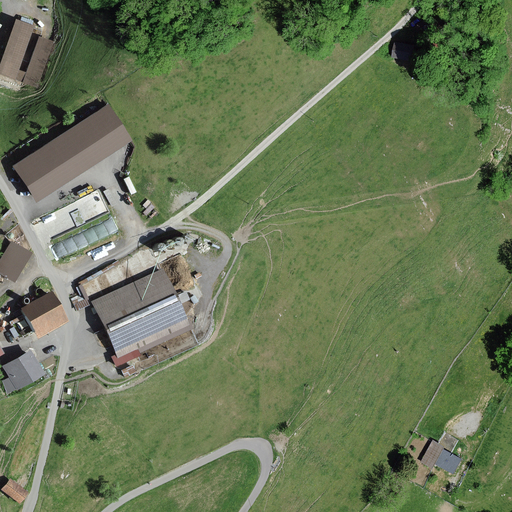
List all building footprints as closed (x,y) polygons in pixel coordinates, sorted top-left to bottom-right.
[(33,26),(14,20),(0,61),(0,75),(22,83),(26,73),(18,70),(33,26)] [(53,42),(38,37),(26,73),(22,83),(37,88),(53,42)] [(416,47),(395,43),(392,58),(413,62),(416,47)] [(105,105),(10,167),(33,203),(129,142),(105,105)] [(183,242),(184,243),(186,243),(187,243),(188,242),(189,241),(190,240),(190,238),(189,237),(189,236),(188,235),(186,235),(185,235),(184,235),(183,236),(182,237),(181,239),(181,240),(182,241),(183,242)] [(68,237),(59,240),(64,252),(72,249),(68,237)] [(174,245),(175,246),(176,246),(178,246),(179,245),(180,244),(180,242),(180,241),(180,240),(179,239),(178,238),(177,238),(176,237),(174,238),(173,239),(173,240),(172,241),(172,243),(173,244),(174,245)] [(165,248),(166,248),(168,249),(169,248),(170,247),(171,246),(172,245),(172,244),(171,242),(171,241),(169,241),(168,240),(167,240),(166,241),(165,241),(164,242),(163,244),(163,245),(164,247),(165,248)] [(0,260),(0,275),(14,283),(30,253),(10,242),(0,260)] [(156,251),(158,252),(159,252),(161,252),(162,251),(163,250),(163,248),(163,247),(163,246),(162,245),(161,244),(160,244),(158,244),(157,244),(156,245),(155,246),(155,247),(155,249),(155,250),(156,251)] [(162,269),(90,303),(114,355),(116,359),(188,325),(186,320),(162,269)] [(82,296),(75,298),(78,306),(91,301),(83,279),(76,281),(82,296)] [(35,295),(36,296),(37,296),(39,297),(40,296),(41,296),(42,295),(43,293),(43,292),(43,291),(42,289),(41,289),(39,288),(38,288),(37,289),(36,290),(35,291),(34,292),(35,293),(35,295)] [(51,291),(20,309),(36,338),(68,321),(51,291)] [(116,359),(114,355),(110,357),(115,368),(140,356),(139,354),(193,329),(189,319),(186,320),(188,325),(116,359)] [(30,350),(1,366),(15,391),(44,375),(30,350)] [(449,447),(434,440),(422,466),(434,471),(436,466),(456,476),(463,461),(446,452),(449,447)] [(9,479),(0,490),(18,504),(27,493),(9,479)]
